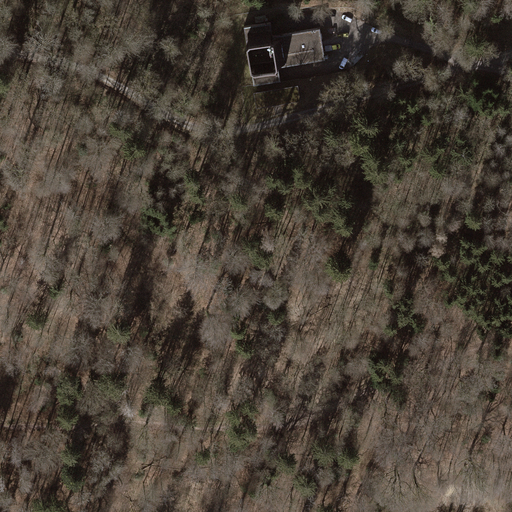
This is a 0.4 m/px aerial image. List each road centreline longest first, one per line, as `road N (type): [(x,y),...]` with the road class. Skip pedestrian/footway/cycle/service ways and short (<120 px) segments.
road 1 (track): [(511,53),(354,100),(206,132),(88,71),(0,52)]
road 2 (motorway): [(0,171),(511,86)]
road 3 (motorway): [(0,33),(195,0)]
road 4 (track): [(511,333),(391,379)]
